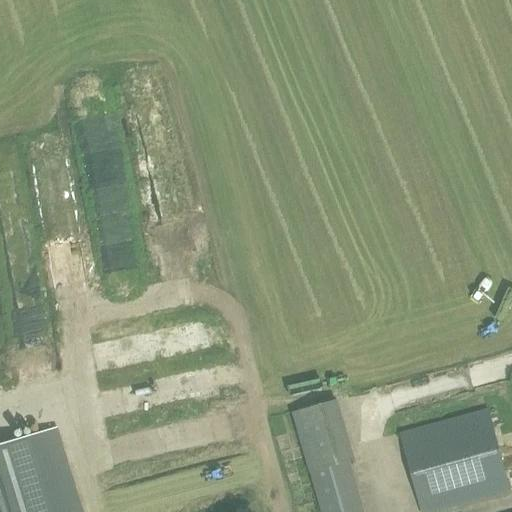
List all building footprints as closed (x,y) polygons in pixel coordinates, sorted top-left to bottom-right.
[(0,151),(0,197),(5,213),(22,207),(2,150),(0,151)] [(338,400),(294,413),(311,472),(355,459),(338,400)] [(423,511),(432,511),(511,490),(488,410),(402,434),(423,511)] [(0,511),(84,511),(58,428),(0,446),(0,511)] [(311,472),(322,511),(365,511),(351,462),(311,472)]
